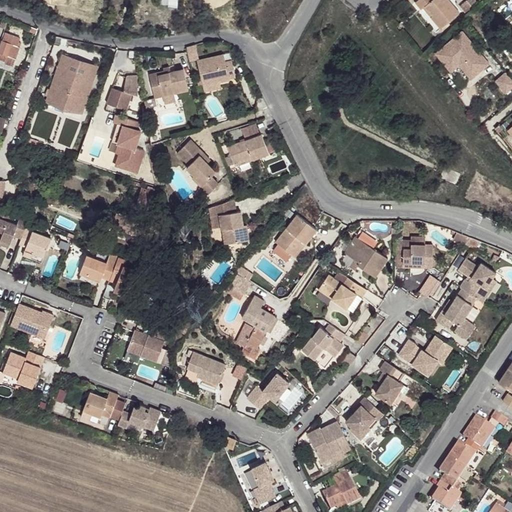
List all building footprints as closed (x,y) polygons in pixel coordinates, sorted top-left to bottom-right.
[(417,0),(415,2),(421,10),(423,8),(425,6),(432,15),(430,17),(440,29),(441,28),(448,22),(459,13),(448,0),(417,0)] [(468,11),(477,3),(474,0),(466,0),(462,4),(468,11)] [(468,11),(462,4),(459,6),(465,13),(468,11)] [(425,6),(423,8),(430,17),(432,15),(425,6)] [(462,31),(436,53),(448,68),(460,58),(474,75),(489,63),(462,31)] [(13,66),(20,47),(17,46),(19,43),(20,39),(5,33),(0,47),(0,59),(5,62),(5,63),(13,66)] [(198,57),(195,45),(187,47),(190,60),(198,57)] [(225,61),(224,54),(197,60),(203,86),(220,82),(230,79),(229,78),(229,76),(235,74),(232,60),(225,61)] [(94,77),(97,67),(62,55),(59,65),(94,77)] [(460,58),(448,68),(451,71),(459,64),(471,78),(474,75),(460,58)] [(94,77),(59,65),(46,101),(82,113),(94,77)] [(188,90),(183,68),(170,71),(171,72),(165,74),(164,70),(150,74),(155,97),(163,96),(174,93),(188,90)] [(496,81),(505,92),(511,86),(511,80),(505,72),(496,81)] [(123,92),(112,88),(107,103),(126,109),(132,93),(137,95),(137,76),(128,76),(126,77),(123,92)] [(220,82),(203,86),(204,91),(221,87),(220,82)] [(174,93),(163,96),(165,103),(175,101),(174,93)] [(157,105),(155,97),(145,100),(146,106),(145,106),(148,117),(153,116),(151,107),(157,105)] [(140,122),(116,114),(113,122),(117,123),(124,126),(119,138),(123,139),(121,144),(124,145),(121,154),(119,154),(116,164),(130,168),(131,164),(139,167),(144,151),(136,148),(141,131),(138,130),(140,122)] [(124,126),(117,123),(111,141),(117,142),(117,143),(118,144),(116,152),(119,154),(121,154),(124,145),(121,144),(123,139),(119,138),(124,126)] [(264,141),(261,134),(260,134),(256,123),(242,129),(246,140),(228,146),(232,155),(235,163),(252,156),(253,159),(269,153),(268,152),(264,141)] [(264,141),(268,152),(275,150),(270,139),(264,141)] [(211,176),(215,171),(207,162),(196,151),(199,148),(191,140),(178,152),(190,164),(187,167),(195,175),(193,178),(208,194),(218,183),(211,176)] [(210,159),(199,148),(196,151),(207,162),(210,159)] [(228,165),(235,163),(232,155),(225,157),(228,165)] [(252,156),(235,163),(236,165),(253,159),(252,156)] [(220,215),(236,212),(234,199),(209,208),(213,229),(222,227),(220,215)] [(15,230),(23,233),(25,228),(28,220),(20,217),(17,224),(8,221),(11,214),(0,209),(0,235),(2,236),(0,239),(10,243),(13,235),(15,230)] [(243,225),(241,211),(236,212),(220,215),(222,227),(225,244),(246,240),(243,225)] [(317,229),(297,214),(276,242),(278,244),(292,254),(294,256),(305,243),(306,244),(317,229)] [(23,233),(21,238),(19,244),(26,247),(23,255),(31,258),(33,253),(44,256),(51,238),(25,228),(23,233)] [(358,237),(373,247),(377,242),(362,232),(358,237)] [(466,245),(471,237),(457,232),(453,240),(465,246),(466,245)] [(376,277),(388,258),(356,236),(345,252),(347,254),(360,262),(358,265),(376,277)] [(411,245),(425,245),(425,237),(411,237),(411,240),(411,245)] [(480,241),(471,237),(466,245),(476,249),(480,241)] [(10,243),(0,239),(0,243),(9,247),(10,243)] [(433,267),(433,245),(425,245),(411,245),(411,240),(397,240),(397,267),(411,267),(411,263),(424,264),(424,267),(433,267)] [(196,241),(189,243),(191,249),(195,249),(198,247),(196,241)] [(292,254),(278,244),(273,251),(286,261),(292,254)] [(102,277),(110,280),(119,257),(110,254),(107,263),(87,255),(80,272),(101,280),(102,277)] [(358,265),(360,262),(347,254),(342,260),(355,269),(358,265)] [(453,265),(458,269),(466,259),(460,255),(453,265)] [(119,257),(110,280),(103,297),(110,300),(115,290),(127,295),(136,271),(123,266),(126,260),(119,257)] [(462,288),(477,298),(483,302),(490,290),(486,287),(492,278),(496,273),(481,263),(478,267),(466,259),(458,269),(468,276),(471,278),(469,281),(465,279),(460,287),(462,288)] [(362,298),(367,290),(339,272),(334,279),(329,275),(321,287),(334,296),(332,299),(347,308),(356,294),(362,298)] [(252,282),(237,274),(230,286),(232,287),(229,293),(240,300),(244,294),(245,294),(252,282)] [(486,287),(490,290),(496,281),(492,278),(486,287)] [(334,296),(321,287),(319,290),(332,299),(334,296)] [(477,298),(462,288),(453,301),(446,312),(443,309),(436,320),(448,328),(453,320),(459,324),(455,330),(467,339),(476,326),(464,318),(477,298)] [(208,297),(211,300),(218,292),(215,289),(208,297)] [(259,306),(263,300),(255,295),(248,307),(256,311),(259,306)] [(449,299),(443,309),(446,312),(453,301),(449,299)] [(11,325),(45,338),(54,315),(42,311),(42,312),(36,309),(35,311),(31,310),(32,308),(19,303),(11,325)] [(275,315),(259,306),(256,311),(249,322),(256,326),(245,347),(243,351),(255,358),(260,349),(257,347),(260,342),(263,335),(266,330),(274,316),(275,315)] [(256,311),(248,307),(242,318),(249,322),(256,311)] [(278,319),(274,316),(266,330),(270,332),(278,319)] [(236,342),(245,347),(255,329),(246,324),(236,342)] [(339,341),(345,334),(329,324),(325,330),(320,326),(302,350),(311,357),(315,351),(318,353),(324,347),(334,356),(343,345),(339,341)] [(135,330),(127,350),(169,366),(171,360),(170,351),(162,348),(164,341),(135,330)] [(436,335),(425,352),(427,353),(438,337),(436,335)] [(438,361),(449,344),(438,337),(427,353),(425,352),(422,350),(417,356),(411,352),(417,344),(410,339),(399,355),(428,374),(438,361)] [(442,363),(453,347),(449,344),(438,361),(442,363)] [(218,383),(225,363),(193,351),(190,350),(187,356),(191,357),(187,367),(189,368),(199,372),(204,374),(202,378),(218,383)] [(26,361),(40,367),(44,357),(29,351),(26,358),(27,358),(26,361)] [(348,367),(356,357),(349,351),(341,362),(348,367)] [(33,387),(40,367),(26,361),(27,358),(26,358),(11,352),(3,372),(5,373),(16,377),(17,374),(20,375),(19,378),(17,381),(33,387)] [(279,357),(276,361),(284,367),(287,364),(279,357)] [(405,373),(385,361),(380,369),(384,372),(387,375),(382,383),(375,393),(390,403),(403,384),(399,381),(405,373)] [(511,361),(498,382),(511,391),(511,361)] [(238,365),(233,376),(240,379),(245,368),(238,365)] [(199,372),(189,368),(185,377),(196,381),(198,376),(199,372)] [(387,375),(384,372),(378,380),(382,383),(387,375)] [(257,386),(247,398),(260,408),(269,396),(275,400),(289,382),(277,373),(263,390),(257,386)] [(60,389),(56,400),(62,402),(66,391),(60,389)] [(116,400),(119,395),(110,391),(107,398),(90,392),(83,409),(84,409),(92,413),(100,416),(101,414),(110,417),(110,415),(116,400)] [(502,401),(511,407),(511,396),(508,393),(502,401)] [(383,414),(365,397),(359,403),(361,405),(353,414),(346,421),(352,426),(350,429),(358,436),(367,426),(370,428),(383,414)] [(116,400),(110,415),(120,419),(125,404),(116,400)] [(361,405),(359,403),(351,412),(353,414),(361,405)] [(131,413),(123,410),(118,424),(127,427),(129,420),(154,429),(161,411),(150,407),(150,409),(148,412),(144,410),(146,407),(140,405),(139,408),(134,406),(131,413)] [(331,406),(327,410),(336,418),(339,415),(331,406)] [(92,413),(84,409),(81,416),(90,420),(92,413)] [(508,419),(496,411),(491,418),(499,423),(503,426),(508,419)] [(459,442),(439,471),(445,474),(436,487),(439,489),(432,499),(450,511),(457,500),(461,495),(457,492),(461,485),(456,481),(480,446),(482,448),(495,428),(488,423),(476,415),(463,436),(468,439),(464,445),(459,442)] [(499,423),(491,418),(488,423),(495,428),(499,423)] [(343,451),(351,448),(337,421),(330,425),(331,427),(317,434),(315,430),(308,434),(322,462),(343,451)] [(331,427),(330,425),(321,429),(320,428),(315,430),(317,434),(331,427)] [(367,426),(358,436),(360,438),(370,428),(367,426)] [(233,448),(236,440),(227,437),(224,445),(233,448)] [(343,451),(322,462),(324,466),(345,456),(343,451)] [(265,462),(251,468),(260,486),(254,489),(261,502),(275,495),(269,482),(274,479),(265,462)] [(348,505),(361,499),(346,470),(333,476),(338,485),(323,492),(331,509),(337,506),(346,502),(348,505)] [(429,497),(432,499),(439,489),(436,487),(429,497)] [(466,498),(461,495),(457,500),(463,503),(466,498)] [(285,507),(282,501),(262,511),(293,511),(290,505),(285,507)]
